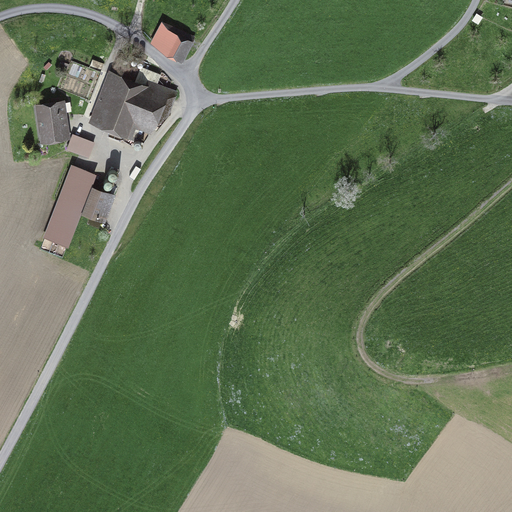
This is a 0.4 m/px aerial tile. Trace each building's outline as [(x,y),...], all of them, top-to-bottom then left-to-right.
[(193,36),(162,21),(152,42),(170,51),(169,53),(180,58),(186,43),(189,44),(193,36)] [(164,94),(107,72),(97,99),(103,101),(96,121),(128,133),(134,117),(155,125),(160,111),(167,114),(176,90),(167,87),(164,94)] [(68,136),(62,101),(34,105),(35,106),(38,105),(44,138),(40,139),(40,140),(68,136)] [(72,134),(67,148),(88,156),(93,142),(72,134)] [(94,188),(85,211),(92,214),(89,222),(99,226),(102,218),(105,220),(115,196),(108,194),(110,189),(103,186),(101,191),(94,188)]
